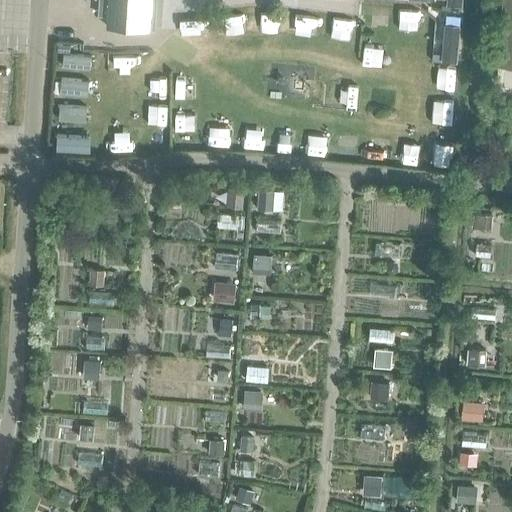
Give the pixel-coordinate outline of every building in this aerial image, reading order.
[(106,25),(146,28),(148,0),(98,0),(98,14),(106,15),(106,25)] [(511,0),(502,0),(498,64),(511,65),(511,0)] [(278,42),(279,13),(264,12),(263,41),(278,42)] [(228,13),(229,31),(244,31),(244,13),(228,13)] [(456,61),(460,24),(445,23),(441,59),(456,61)] [(91,55),(63,53),(62,65),(90,67),(91,55)] [(436,83),(454,86),(457,71),(438,68),(436,83)] [(89,80),(61,77),(60,92),(87,94),(89,80)] [(177,80),(178,95),(197,95),(197,80),(177,80)] [(86,106),(60,104),(58,118),(85,120),(86,106)] [(295,132),(283,130),(280,146),(293,148),(295,132)] [(370,130),(368,156),(387,156),(388,131),(370,130)] [(308,132),(307,150),(328,151),(329,133),(308,132)] [(91,135),(57,133),(56,148),(90,150),(91,135)] [(346,135),(345,153),(356,154),(357,136),(346,135)] [(227,186),(226,206),(243,207),(244,187),(227,186)] [(259,188),(257,208),(271,209),(273,189),(259,188)] [(474,211),(472,226),(491,228),(492,213),(474,211)] [(217,250),(216,266),(238,267),(239,251),(217,250)] [(254,253),(252,271),(269,272),(271,254),(254,253)] [(387,264),(387,268),(390,271),(393,271),(396,269),(397,265),(394,261),(390,261),(387,264)] [(90,267),(89,282),(103,283),(104,268),(90,267)] [(214,280),(212,299),(234,301),(236,282),(214,280)] [(259,303),(250,302),(250,317),(259,317),(259,316),(259,305),(259,303)] [(88,314),(87,328),(101,329),(102,315),(88,314)] [(369,338),(395,340),(396,327),(370,326),(369,338)] [(375,346),(373,364),(390,366),(392,347),(375,346)] [(468,347),(466,363),(485,365),(486,348),(468,347)] [(83,358),(83,373),(99,373),(100,359),(83,358)] [(371,380),(370,397),(388,398),(389,381),(371,380)] [(245,388),(243,407),(261,408),(262,389),(245,388)] [(463,399),(461,418),(477,419),(479,400),(463,399)] [(80,422),(79,437),(92,439),(94,423),(80,422)] [(241,434),(240,449),(253,449),(254,435),(241,434)] [(209,437),(209,451),(224,452),(224,438),(209,437)] [(460,450),(459,462),(476,463),(477,451),(460,450)] [(364,474),(362,494),(380,495),(382,475),(364,474)] [(457,484),(456,501),(471,502),(472,485),(457,484)] [(240,485),(235,497),(250,502),(254,489),(240,485)]
